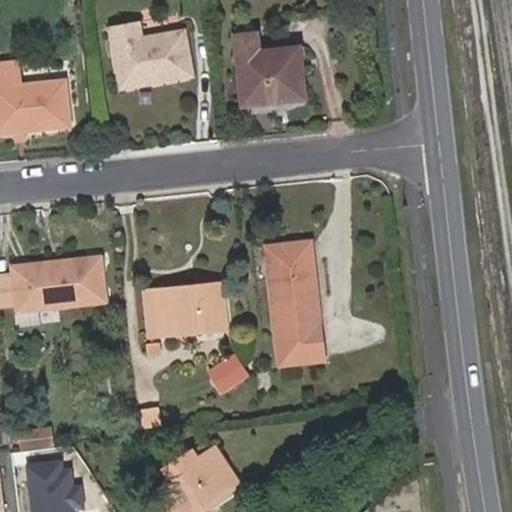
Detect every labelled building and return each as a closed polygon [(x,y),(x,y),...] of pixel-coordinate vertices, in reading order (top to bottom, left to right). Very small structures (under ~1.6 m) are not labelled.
[(112,31),(123,89),(192,76),(184,32),(140,40),(137,26),(112,31)] [(261,59),(261,51),(259,34),(235,36),(238,61),(261,59)] [(261,51),(261,59),(301,55),(300,47),(261,51)] [(301,55),(261,59),(238,61),(244,107),(306,100),(301,55)] [(0,66),(0,88),(19,87),(16,65),(0,66)] [(0,132),(69,124),(64,82),(19,87),(0,88),(0,132)] [(312,242),(267,247),(281,365),(325,360),(312,242)] [(16,279),(18,302),(20,313),(107,302),(102,257),(14,267),(16,279)] [(16,279),(0,279),(0,300),(0,304),(18,302),(16,279)] [(198,296),(223,294),(222,285),(198,287),(198,296)] [(198,296),(198,287),(148,292),(152,335),(226,328),(223,294),(198,296)] [(242,359),(223,370),(231,384),(249,373),(242,359)] [(39,434),(9,438),(11,453),(13,453),(41,449),(39,434)] [(199,460),(217,448),(210,439),(193,451),(199,460)] [(202,511),(209,507),(206,502),(237,481),(217,448),(199,460),(193,451),(176,462),(183,473),(172,480),(153,494),(164,511),(202,511)] [(183,473),(176,462),(166,469),(172,480),(183,473)] [(242,487),(237,481),(206,502),(209,507),(242,487)]
